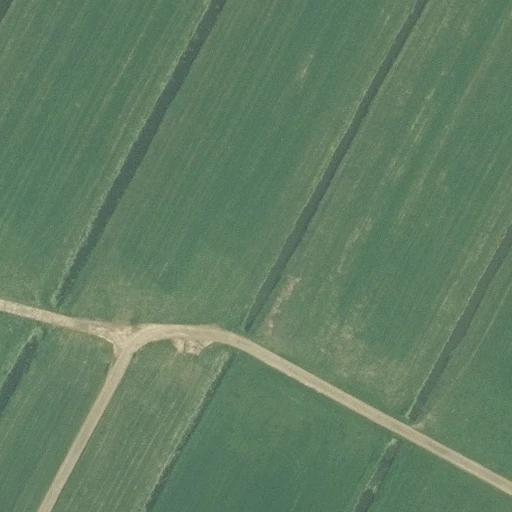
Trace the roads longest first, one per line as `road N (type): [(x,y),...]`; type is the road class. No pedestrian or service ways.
road 1 (track): [(511,488),(225,338),(76,324),(0,302)]
road 2 (track): [(42,511),(134,329)]
